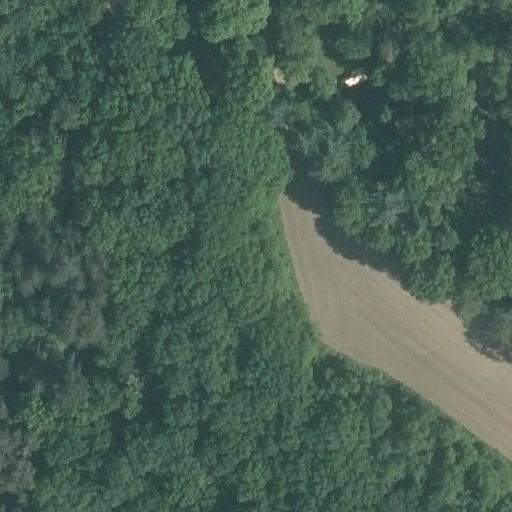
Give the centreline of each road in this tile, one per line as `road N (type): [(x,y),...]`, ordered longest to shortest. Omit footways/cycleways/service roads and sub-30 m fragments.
road 1 (track): [(251,106),(511,311)]
road 2 (track): [(286,129),(268,0)]
